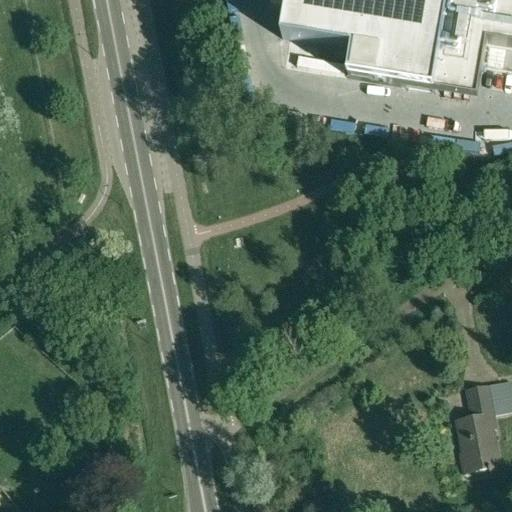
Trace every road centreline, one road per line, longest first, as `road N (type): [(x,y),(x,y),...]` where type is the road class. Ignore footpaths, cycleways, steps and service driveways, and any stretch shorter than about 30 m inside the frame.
road 1 (primary): [(191,434),(107,0)]
road 2 (residential): [(191,434),(245,419),(479,261)]
